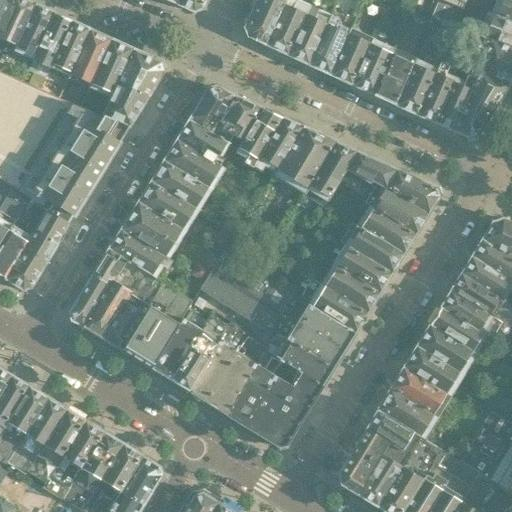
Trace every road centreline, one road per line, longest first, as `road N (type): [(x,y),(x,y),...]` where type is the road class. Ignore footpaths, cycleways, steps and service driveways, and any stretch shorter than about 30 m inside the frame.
road 1 (residential): [(287,497),(489,170)]
road 2 (residential): [(24,337),(207,43)]
road 3 (residential): [(489,170),(207,43)]
road 4 (residential): [(24,337),(195,444)]
